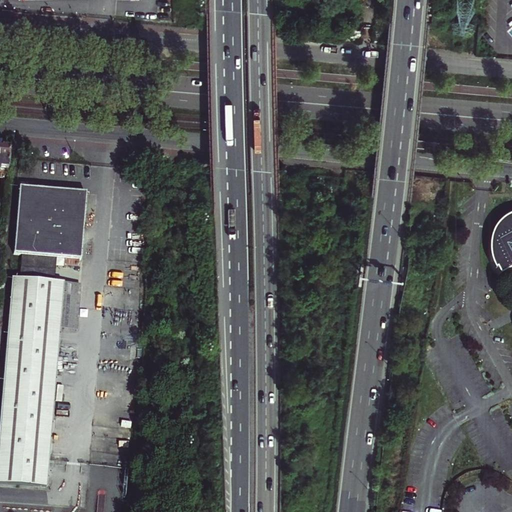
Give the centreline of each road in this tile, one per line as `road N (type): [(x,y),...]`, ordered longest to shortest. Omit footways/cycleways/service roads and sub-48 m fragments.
road 1 (motorway): [(351,511),(410,0)]
road 2 (tertiary): [(0,125),(511,172)]
road 3 (primary): [(511,112),(0,67)]
road 4 (primary): [(0,84),(511,128)]
road 5 (tertiary): [(511,71),(0,28)]
road 6 (trunk): [(228,0),(239,511)]
road 7 (trunk): [(265,511),(258,0)]
